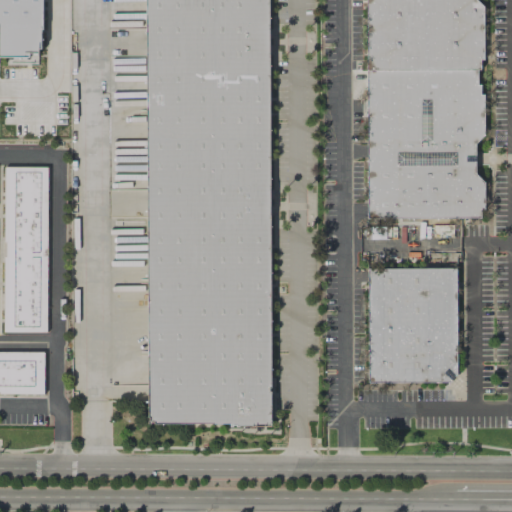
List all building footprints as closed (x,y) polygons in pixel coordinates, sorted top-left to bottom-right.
[(0,0),(40,0),(40,56),(0,56),(0,0)] [(144,0),(147,426),(270,425),(267,0),(144,0)] [(365,0),(475,0),(482,7),(482,60),(480,60),(480,70),(477,70),(477,83),(480,83),(480,94),(482,94),(483,135),(474,144),(475,174),(483,182),(483,208),(479,208),(479,218),(367,218),(365,0)] [(3,167),(46,167),(45,332),(2,332),(3,167)] [(366,269),(454,268),(455,375),(453,375),(449,380),(449,381),(367,382),(366,269)] [(0,351),(43,352),(43,394),(0,394),(0,351)]
